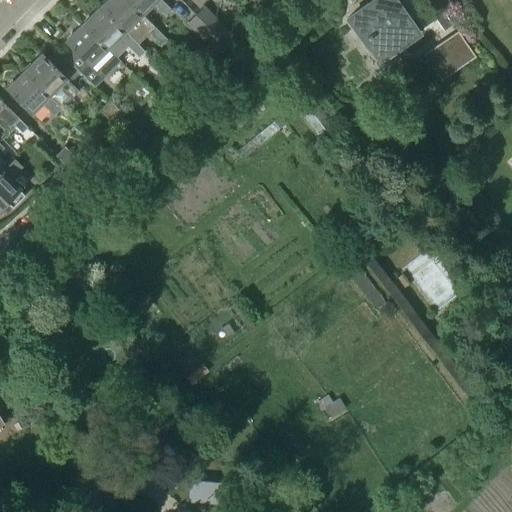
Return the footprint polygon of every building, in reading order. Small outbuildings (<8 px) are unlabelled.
[(142,16),(137,11),(126,0),(107,0),(100,7),(125,33),(137,45),(148,34),(160,46),(167,40),(143,15),(142,16)] [(171,10),(160,0),(126,0),(137,11),(142,16),(143,15),(154,4),(166,16),(171,10)] [(267,0),(276,9),(285,0),(267,0)] [(385,59),(419,34),(394,0),(374,0),(347,19),(362,41),(369,36),(385,59)] [(137,45),(125,33),(100,7),(82,25),(108,50),(119,38),(140,59),(146,53),(137,45)] [(228,47),(235,40),(221,26),(222,25),(204,7),(196,15),(228,47)] [(258,25),(266,17),(257,8),(249,17),(258,25)] [(196,15),(186,25),(207,46),(190,63),(199,72),(217,55),(218,57),(228,47),(196,15)] [(258,25),(249,17),(253,21),(244,28),(249,32),(258,25),(258,26),(258,25)] [(108,50),(82,25),(65,42),(90,67),(83,75),(95,87),(120,61),(108,50)] [(459,30),(441,42),(459,69),(476,57),(459,30)] [(50,97),(62,108),(79,91),(67,80),(67,79),(42,54),(24,71),(50,97)] [(62,108),(50,97),(24,71),(7,89),(32,115),(44,102),(56,114),(62,108)] [(228,124),(267,95),(255,78),(216,108),(228,124)] [(317,135),(331,124),(306,91),(292,102),(317,135)] [(0,117),(10,128),(19,119),(1,101),(0,102),(0,117)] [(118,129),(126,120),(127,120),(109,102),(100,111),(118,129)] [(206,142),(215,134),(201,118),(192,126),(206,142)] [(281,118),(274,123),(280,130),(287,125),(281,118)] [(20,120),(15,126),(23,134),(28,128),(20,120)] [(74,174),(83,165),(64,148),(56,157),(74,174)] [(12,209),(26,195),(8,177),(20,165),(14,159),(2,171),(0,173),(0,209),(6,203),(12,209)] [(63,196),(74,185),(68,179),(70,177),(62,168),(43,186),(52,195),(57,190),(63,196)] [(400,290),(408,285),(402,275),(393,281),(400,290)] [(227,325),(220,330),(225,337),(232,332),(227,325)] [(132,358),(141,352),(135,342),(125,349),(132,358)] [(332,402),(327,395),(315,403),(320,411),(325,409),(331,418),(345,410),(339,398),(332,402)] [(139,446),(172,423),(175,426),(162,406),(127,431),(141,450),(142,450),(139,446)] [(223,503),(225,484),(191,482),(190,501),(223,503)]
